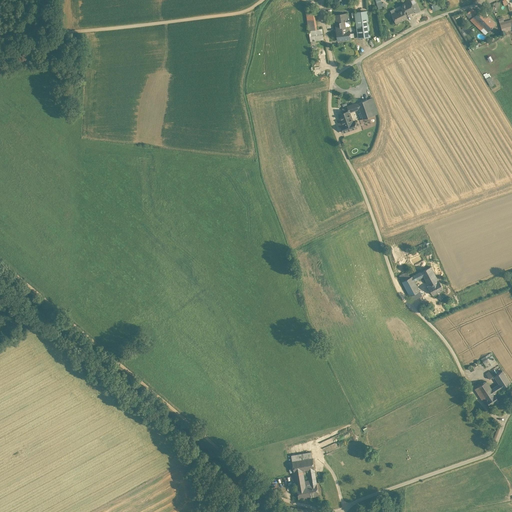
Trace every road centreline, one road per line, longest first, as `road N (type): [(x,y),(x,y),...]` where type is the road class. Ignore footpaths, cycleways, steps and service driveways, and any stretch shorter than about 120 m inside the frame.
road 1 (unclassified): [(338,70),(332,120),(400,292),(456,354),(480,400),(505,420)]
road 2 (track): [(0,258),(288,502)]
road 3 (track): [(0,46),(245,12),(262,0)]
road 4 (unclassified): [(505,420),(488,454),(345,511)]
road 5 (unclassified): [(493,0),(413,27),(338,70)]
